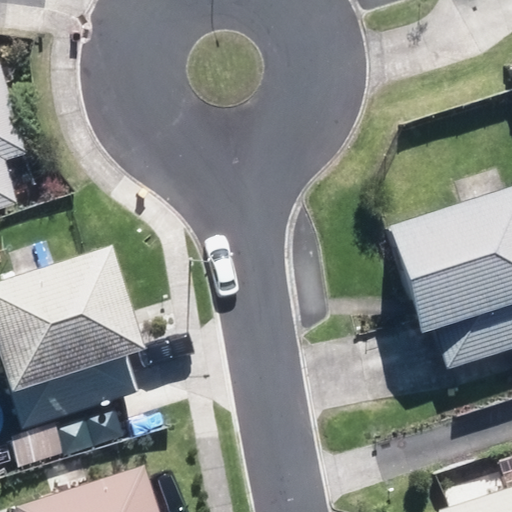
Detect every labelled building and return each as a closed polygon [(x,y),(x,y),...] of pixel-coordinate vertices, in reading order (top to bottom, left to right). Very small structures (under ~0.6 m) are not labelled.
[(0,160),(22,153),(0,84),(0,208),(11,205),(0,168),(0,160)] [(447,370),(511,348),(511,188),(390,227),(424,332),(434,329),(447,370)] [(0,279),(0,355),(24,429),(139,392),(128,356),(148,349),(114,243),(0,279)] [(17,509),(17,511),(154,511),(142,471),(17,509)] [(511,511),(511,486),(438,509),(438,511),(511,511)]
